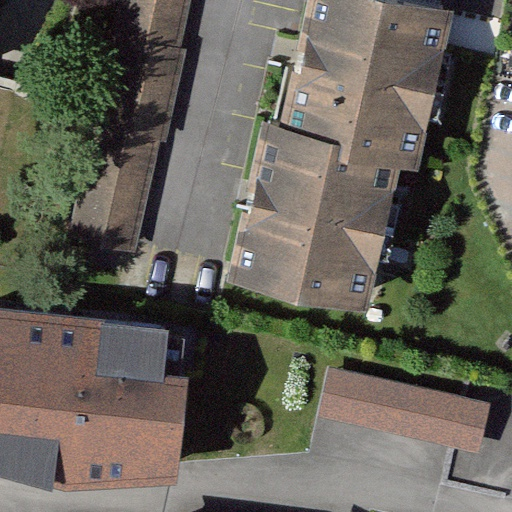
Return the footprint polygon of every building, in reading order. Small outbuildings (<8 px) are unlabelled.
[(192,0),(121,0),(66,235),(134,251),(192,0)] [(471,15),(417,0),(315,0),(283,115),(424,150),(432,155),(471,15)] [(424,150),(283,115),(259,109),(220,265),(385,305),(424,150)] [(170,320),(0,298),(0,460),(65,480),(181,468),(192,363),(168,363),(170,320)] [(329,368),(317,417),(480,454),(492,404),(329,368)]
